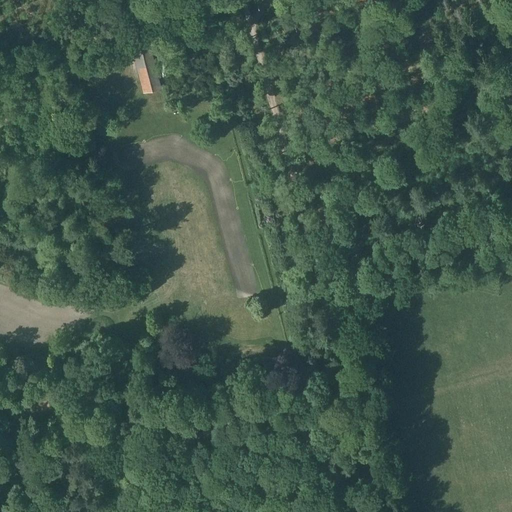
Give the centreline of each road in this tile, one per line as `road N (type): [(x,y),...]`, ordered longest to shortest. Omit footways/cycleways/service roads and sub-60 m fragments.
road 1 (track): [(246,5),(320,267)]
road 2 (track): [(0,63),(115,34),(138,12),(199,15),(246,5)]
road 3 (track): [(320,267),(384,511)]
road 4 (track): [(320,267),(371,255),(400,225),(511,200)]
